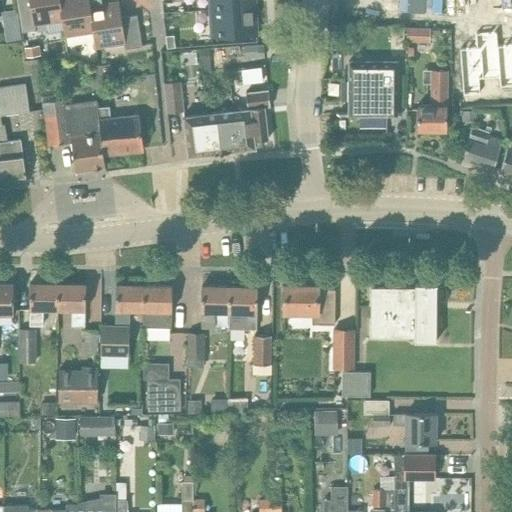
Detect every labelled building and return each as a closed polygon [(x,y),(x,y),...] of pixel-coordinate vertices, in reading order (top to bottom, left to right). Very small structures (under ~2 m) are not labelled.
[(65,37),(66,37),(59,0),(16,0),(22,32),(36,30),(35,25),(63,21),(65,37)] [(96,48),(97,48),(89,0),(59,0),(66,37),(93,32),(96,48)] [(89,0),(97,48),(124,44),(125,49),(142,46),(137,15),(122,17),(119,2),(118,2),(119,7),(104,9),(103,4),(91,6),(89,0)] [(254,0),(210,0),(211,11),(255,8),(254,0)] [(255,8),(211,11),(212,37),(257,35),(255,8)] [(17,9),(4,12),(9,41),(22,39),(17,9)] [(404,10),(404,26),(428,25),(428,9),(404,10)] [(407,28),(407,42),(430,43),(430,28),(407,28)] [(476,47),(459,48),(462,91),(481,90),(480,75),(498,74),(496,46),(498,46),(497,31),(475,33),(476,47)] [(392,44),(392,57),(404,57),(404,44),(392,44)] [(511,44),(498,46),(496,46),(498,74),(499,88),(511,87),(511,44)] [(244,46),(245,58),(264,57),(264,45),(244,46)] [(25,49),(27,58),(41,55),(39,46),(25,49)] [(201,50),(202,63),(202,74),(211,74),(210,62),(209,50),(201,50)] [(369,62),(349,62),(348,115),(398,116),(398,96),(398,62),(369,62)] [(92,66),(94,83),(102,82),(99,65),(92,66)] [(418,105),(418,110),(418,130),(447,131),(447,71),(436,71),(436,94),(432,94),(432,105),(418,105)] [(178,83),(165,84),(168,114),(183,112),(180,82),(178,83)] [(0,177),(1,183),(27,179),(24,159),(21,140),(8,142),(6,124),(2,125),(1,117),(30,113),(26,85),(0,87),(0,177)] [(251,109),(233,111),(238,150),(256,148),(255,141),(269,139),(265,108),(271,107),(269,94),(249,96),(251,109)] [(73,142),(74,151),(76,171),(106,168),(104,154),(97,109),(96,102),(67,106),(65,99),(43,103),(49,146),(73,142)] [(109,107),(97,109),(104,154),(143,150),(139,115),(119,118),(111,119),(109,107)] [(233,111),(207,114),(212,153),(238,150),(233,111)] [(461,112),(461,122),(477,122),(477,111),(461,112)] [(207,114),(204,114),(184,117),(189,156),(212,153),(207,114)] [(472,127),(468,140),(462,159),(494,168),(502,141),(488,136),(491,128),(486,127),(485,131),(472,127)] [(511,132),(506,152),(500,171),(511,174),(511,132)] [(0,314),(14,314),(14,283),(0,283),(0,314)] [(44,309),(59,310),(60,284),(30,283),(30,325),(44,325),(44,309)] [(60,284),(59,310),(73,310),(73,325),(86,326),(86,284),(60,284)] [(417,338),(417,341),(437,342),(437,285),(415,284),(415,288),(371,288),(371,338),(417,338)] [(102,326),(101,355),(129,355),(129,326),(130,326),(130,310),(145,310),(145,285),(116,285),(116,326),(102,326)] [(145,310),(144,327),(159,327),(172,327),(172,305),(172,285),(145,285),(145,310)] [(216,311),(231,312),(231,286),(202,286),(201,327),(216,328),(216,311)] [(231,286),(231,312),(245,312),(244,329),(257,329),(258,287),(231,286)] [(284,287),(284,307),(284,313),(313,314),(313,325),(335,325),(336,290),(319,289),(319,288),(284,287)] [(99,353),(99,329),(85,329),(86,341),(83,341),(84,354),(99,353)] [(20,330),(21,363),(37,363),(36,330),(20,330)] [(334,330),(334,369),(355,369),(356,330),(334,330)] [(189,333),(189,358),(189,364),(204,364),(204,358),(205,358),(205,333),(189,333)] [(253,335),(253,364),(271,365),(272,336),(253,335)] [(60,369),(60,381),(59,400),(98,402),(99,367),(82,367),(82,370),(60,369)] [(343,371),(342,396),(370,397),(370,372),(343,371)] [(180,380),(148,380),(148,401),(148,411),(181,411),(180,380)] [(0,382),(0,393),(20,392),(19,382),(0,382)] [(202,400),(187,401),(187,413),(202,413),(202,400)] [(247,400),(227,401),(228,413),(248,412),(247,400)] [(373,426),(390,426),(389,400),(364,400),(364,415),(373,414),(373,426)] [(0,402),(0,419),(20,419),(20,401),(0,402)] [(54,402),(40,403),(40,415),(54,415),(54,402)] [(338,411),(314,412),(315,421),(338,421),(338,411)] [(393,413),(393,425),(406,425),(405,441),(436,442),(436,414),(416,414),(393,413)] [(115,416),(97,416),(98,436),(115,435),(115,416)] [(222,416),(221,431),(229,432),(231,417),(222,416)] [(55,420),(55,435),(75,435),(74,419),(55,420)] [(154,425),(141,425),(141,439),(154,439),(154,425)] [(394,479),(415,479),(435,479),(435,455),(395,455),(394,479)] [(371,486),(382,488),(384,471),(373,469),(371,486)] [(193,511),(193,501),(193,476),(184,476),(184,479),(183,479),(183,511),(193,511)] [(126,511),(127,502),(126,502),(126,483),(116,483),(116,493),(116,511),(126,511)] [(348,511),(349,511),(349,487),(331,487),(331,501),(324,501),(323,511),(348,511)] [(372,490),(373,506),(394,505),(394,490),(372,490)] [(116,511),(116,493),(100,494),(100,498),(79,502),(78,511),(116,511)] [(271,511),(271,493),(270,493),(270,501),(260,501),(260,511),(271,511)] [(271,493),(271,511),(281,511),(281,493),(271,493)] [(193,501),(193,511),(204,511),(205,501),(193,501)] [(78,511),(79,502),(78,502),(78,504),(66,505),(66,510),(41,510),(41,511),(78,511)]
